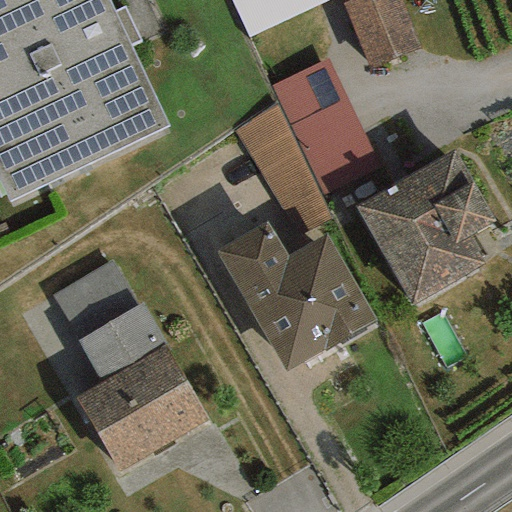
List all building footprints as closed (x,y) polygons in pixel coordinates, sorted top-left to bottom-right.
[(111,13),(105,0),(0,0),(0,185),(8,202),(165,127),(127,46),(111,13)] [(229,0),(248,38),(329,0),(229,0)] [(420,50),(399,0),(346,0),(342,2),(339,4),(367,71),(420,50)] [(123,8),(111,13),(127,46),(138,40),(123,8)] [(379,167),(326,59),(270,86),(322,194),(379,167)] [(295,236),(329,218),(276,106),(234,132),(295,236)] [(454,150),(354,207),(412,307),(485,265),(482,258),(483,257),(472,237),(496,223),(454,150)] [(284,373),(375,321),(324,233),(285,255),(265,220),(213,251),(284,373)] [(77,339),(136,306),(111,262),(53,296),(77,339)] [(117,473),(207,421),(138,304),(136,306),(77,339),(99,383),(74,398),(117,473)]
